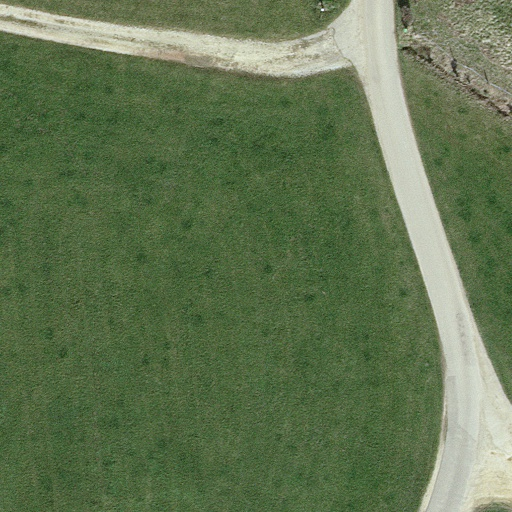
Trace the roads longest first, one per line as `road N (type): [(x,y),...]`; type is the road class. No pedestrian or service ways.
road 1 (track): [(376,0),(372,43),(413,230),(482,436)]
road 2 (track): [(0,19),(203,52),(284,57),(372,43)]
